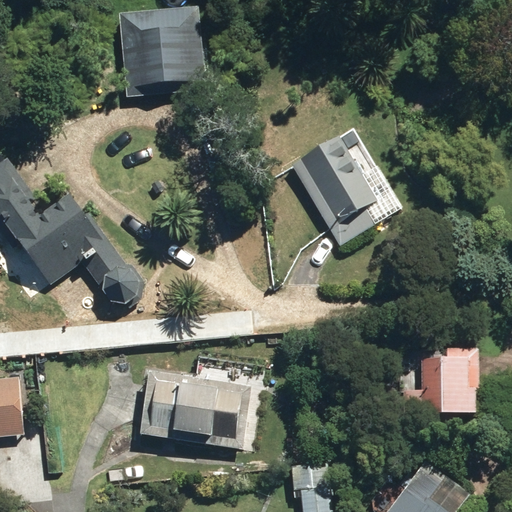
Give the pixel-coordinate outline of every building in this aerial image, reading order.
[(115,19),(122,102),(202,95),(195,13),(115,19)] [(287,171),(336,251),(371,230),(361,214),(373,207),(334,143),(287,171)] [(104,310),(120,311),(138,298),(140,283),(129,269),(120,269),(90,227),(83,232),(62,203),(38,220),(25,204),(32,199),(4,161),(0,163),(0,230),(45,289),(79,264),(98,290),(96,298),(104,310)] [(399,398),(400,424),(468,423),(468,401),(474,401),(473,356),(441,357),(441,369),(416,369),(417,398),(399,398)] [(94,367),(78,366),(76,394),(66,393),(65,418),(77,419),(78,402),(93,402),(94,367)] [(134,443),(239,456),(247,393),(142,380),(134,443)] [(0,442),(20,441),(15,384),(0,385),(0,442)] [(293,473),(298,511),(327,511),(323,469),(293,473)] [(428,511),(422,508),(433,493),(414,479),(388,511),(428,511)]
